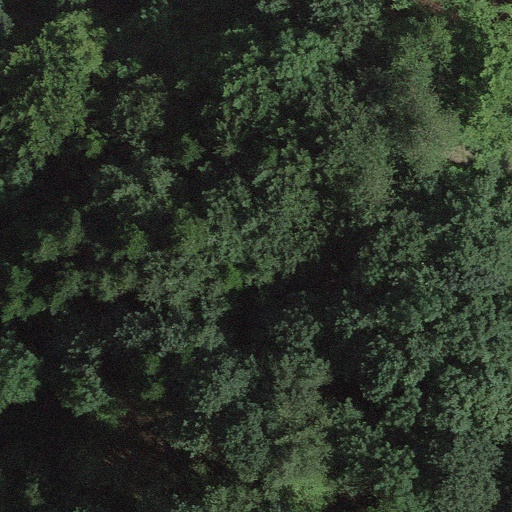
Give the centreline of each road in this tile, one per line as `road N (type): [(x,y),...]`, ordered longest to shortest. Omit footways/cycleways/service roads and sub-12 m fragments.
road 1 (track): [(511,150),(230,118),(141,119),(64,136),(0,166)]
road 2 (track): [(0,55),(76,36),(145,36),(511,106)]
